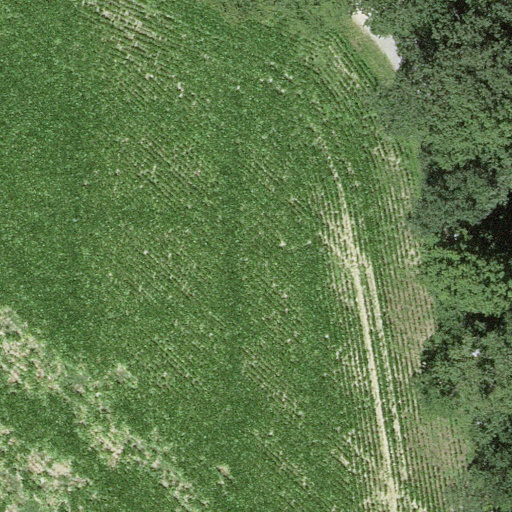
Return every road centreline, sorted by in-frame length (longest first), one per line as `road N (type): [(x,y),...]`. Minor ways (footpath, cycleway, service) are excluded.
road 1 (track): [(389,16),(474,511)]
road 2 (track): [(511,69),(389,16)]
